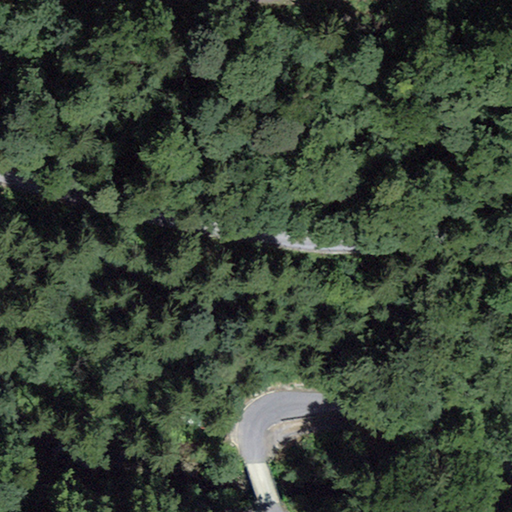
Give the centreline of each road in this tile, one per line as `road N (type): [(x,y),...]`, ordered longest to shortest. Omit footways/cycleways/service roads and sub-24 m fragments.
road 1 (unclassified): [(0,172),(185,221),(305,239),(511,251)]
road 2 (unclassified): [(511,394),(280,404),(255,423),(252,448),(276,511)]
